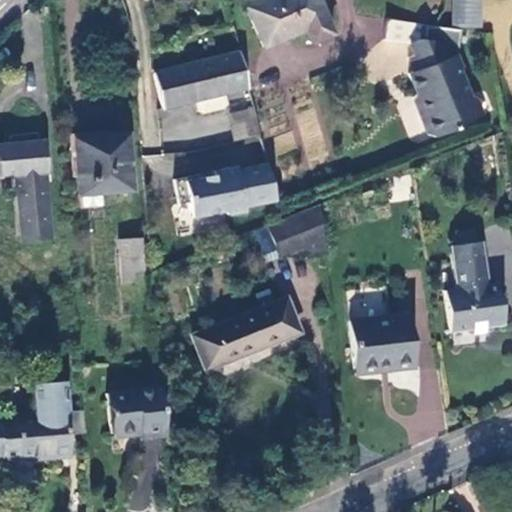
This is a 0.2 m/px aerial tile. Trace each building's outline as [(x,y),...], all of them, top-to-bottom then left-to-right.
[(323,0),(263,0),(246,8),(263,48),(302,31),(309,45),(332,34),(319,2),(323,0)] [(479,26),(478,0),(451,0),(452,27),(479,26)] [(457,56),(460,34),(387,18),(383,40),(409,44),(413,56),(408,58),(414,72),(408,74),(416,94),(417,94),(423,110),(420,117),(427,135),(434,137),(455,129),(454,126),(481,115),(475,99),(468,96),(459,71),(461,70),(456,57),(457,56)] [(238,53),(152,74),(161,109),(194,101),(196,112),(202,114),(222,109),(226,105),(223,94),(247,88),(238,53)] [(233,142),(259,137),(254,107),(229,112),(233,142)] [(126,137),(74,143),(79,208),(100,206),(99,195),(131,192),(126,137)] [(44,143),(0,146),(0,179),(15,178),(22,243),(50,241),(44,175),(47,174),(44,143)] [(178,204),(188,202),(191,217),(222,211),(227,214),(244,212),(243,206),(275,201),(266,164),(237,170),(236,167),(213,171),(214,175),(202,177),(201,174),(173,180),(178,204)] [(306,260),(325,252),(318,205),(265,227),(278,258),(301,249),(306,260)] [(143,270),(139,239),(117,241),(122,282),(132,281),(132,271),(143,270)] [(485,328),(504,325),(498,284),(487,285),(482,243),(450,247),(455,289),(444,291),(449,333),(472,330),(474,334),(485,333),(485,328)] [(299,334),(285,298),(191,336),(204,371),(299,334)] [(413,368),(407,315),(348,321),(353,368),(388,365),(389,372),(413,368)] [(388,365),(353,368),(354,376),(389,372),(388,365)] [(0,445),(2,465),(36,461),(36,457),(69,453),(65,413),(68,413),(65,383),(32,386),(34,415),(0,417),(0,445)] [(139,439),(168,435),(161,388),(106,395),(111,438),(138,434),(139,439)]
